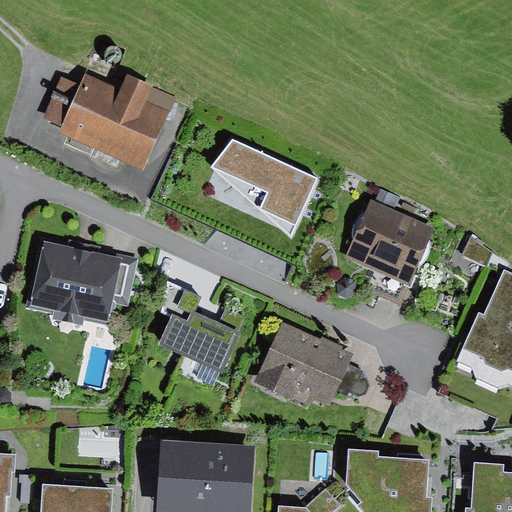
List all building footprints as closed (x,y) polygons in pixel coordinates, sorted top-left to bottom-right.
[(121,53),(120,50),(118,49),(115,48),(112,48),(110,49),(107,50),(106,53),(105,55),(105,58),(106,61),(108,63),(111,64),(114,64),(116,64),(119,63),(121,61),(122,58),(122,55),(121,53)] [(122,91),(85,75),(80,86),(61,78),(43,120),(62,128),(59,134),(145,172),(178,98),(128,76),(122,91)] [(233,141),(212,169),(258,208),(292,239),(316,180),(233,141)] [(398,198),(381,190),(376,200),(394,208),(398,198)] [(434,228),(370,201),(345,259),(409,286),(434,228)] [(404,203),(402,207),(414,213),(416,209),(404,203)] [(493,253),(471,237),(463,257),(487,267),(493,253)] [(67,247),(42,241),(28,310),(54,315),(53,320),(82,326),(84,318),(109,323),(113,303),(129,306),(138,260),(100,252),(101,247),(69,240),(67,247)] [(507,263),(493,253),(487,267),(501,273),(507,263)] [(511,274),(504,271),(484,317),(480,316),(458,362),(473,370),(477,380),(499,390),(507,385),(511,387),(511,274)] [(346,277),(338,283),(337,295),(348,301),(357,294),(356,281),(346,277)] [(162,314),(172,319),(160,345),(223,373),(247,320),(225,310),(219,323),(197,314),(204,298),(167,282),(162,314)] [(321,339),(282,322),(255,385),(314,410),(316,405),(332,412),(339,395),(347,399),(350,394),(359,398),(367,396),(371,385),(367,379),(362,376),(364,372),(350,367),(355,354),(343,349),(344,346),(331,340),(322,336),(321,339)] [(6,388),(0,387),(0,406),(5,407),(11,401),(12,393),(6,388)] [(251,511),(255,448),(163,442),(158,511),(251,511)] [(380,452),(348,450),(345,487),(360,503),(357,507),(361,511),(431,511),(432,499),(427,498),(429,461),(379,458),(380,452)] [(0,511),(5,511),(6,496),(10,497),(12,473),(15,473),(16,456),(0,454),(0,511)] [(511,511),(511,474),(504,474),(504,466),(474,464),(471,508),(466,509),(465,511),(511,511)] [(112,511),(114,492),(44,488),(42,511),(112,511)] [(306,509),(278,507),(277,511),(333,511),(340,505),(326,490),(306,509)]
